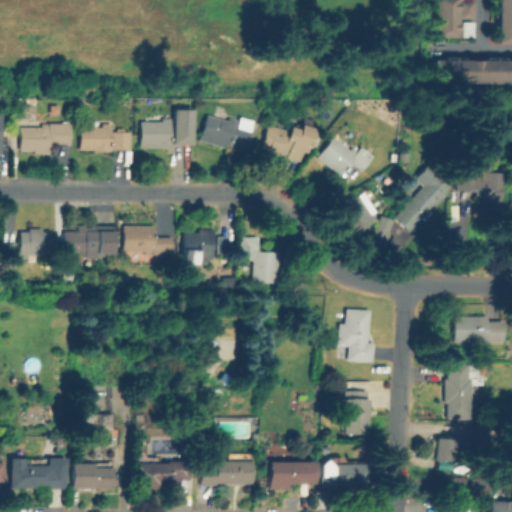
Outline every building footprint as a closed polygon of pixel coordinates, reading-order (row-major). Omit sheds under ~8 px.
[(474,0),(474,15),(454,15),(454,39),(431,39),(431,0),(474,0)] [(511,44),(494,44),(494,0),(511,0),(511,44)] [(472,21),(472,37),(460,37),(460,21),(472,21)] [(511,58),(511,84),(425,83),(426,57),(511,58)] [(15,103),(15,93),(35,94),(35,104),(15,103)] [(205,112),(225,119),(226,115),(236,118),(237,114),(250,118),(245,136),(231,132),(227,146),(197,137),(205,112)] [(170,116),(170,125),(189,125),(189,143),(170,143),(170,147),(138,146),(138,119),(160,119),(160,116),(170,116)] [(69,121),(69,142),(49,142),(49,152),(32,152),(32,148),(18,148),(18,124),(39,124),(39,121),(69,121)] [(110,121),(110,129),(128,129),(128,147),(110,147),(110,150),(92,150),(92,148),(78,148),(78,125),(100,125),(100,121),(110,121)] [(265,121),(287,127),(288,124),(297,127),(298,122),(313,126),(306,149),(301,147),(297,160),(285,156),(286,153),(280,151),(279,154),(265,150),(266,147),(258,145),(265,121)] [(331,135),(352,152),(359,145),(372,155),(364,165),(353,157),(339,174),(315,156),(331,135)] [(407,152),(406,162),(396,161),(396,151),(407,152)] [(489,160),(488,170),(501,171),(498,210),(477,208),(478,195),(472,195),(473,189),(454,188),(455,167),(469,168),(470,158),(489,160)] [(445,191),(435,203),(433,201),(409,229),(393,215),(420,184),(412,177),(425,162),(449,183),(443,189),(445,191)] [(376,217),(351,233),(342,220),(345,218),(337,206),(361,190),(374,210),(372,211),(376,217)] [(388,230),(383,246),(369,241),(379,213),(390,217),(385,229),(388,230)] [(112,224),(112,251),(103,251),(103,254),(95,254),(95,256),(83,256),(83,252),(63,252),(62,229),(75,229),(75,221),(82,221),(82,224),(112,224)] [(168,236),(168,251),(142,251),(142,249),(134,250),(134,259),(120,259),(120,223),(152,223),(152,236),(168,236)] [(40,225),(40,229),(49,229),(49,252),(27,252),(26,256),(19,256),(18,229),(27,229),(27,225),(40,225)] [(212,227),(211,257),(205,257),(205,262),(193,262),(193,253),(182,253),(182,230),(196,230),(196,227),(212,227)] [(227,234),(227,253),(215,253),(216,234),(227,234)] [(278,250),(278,280),(251,280),(251,258),(238,258),(239,235),(255,235),(255,249),(278,250)] [(0,240),(15,240),(15,260),(0,260),(0,240)] [(62,282),(62,261),(72,261),(72,282),(62,282)] [(367,308),(365,341),(372,342),(371,360),(346,358),(347,343),(336,342),(337,322),(342,322),(343,307),(367,308)] [(499,319),(500,340),(451,340),(450,314),(483,314),(483,319),(499,319)] [(469,383),(469,416),(443,417),(442,376),(446,376),(446,362),(481,361),(482,383),(469,383)] [(348,386),(348,376),(368,377),(368,387),(348,386)] [(365,389),(366,431),(343,432),(343,413),(336,413),(336,397),(343,397),(342,389),(365,389)] [(78,429),(78,410),(113,410),(112,429),(78,429)] [(53,455),(53,435),(64,435),(64,455),(53,455)] [(455,436),(454,458),(435,458),(435,436),(455,436)] [(244,452),(244,459),(248,459),(248,481),(197,482),(197,466),(211,466),(211,459),(218,459),(218,452),(244,452)] [(63,469),(63,488),(46,488),(46,484),(34,484),(34,486),(9,486),(8,456),(21,456),(22,463),(49,463),(49,469),(63,469)] [(186,459),(186,478),(175,478),(175,483),(160,483),(159,487),(131,487),(131,461),(163,461),(163,459),(186,459)] [(311,459),(311,482),(286,482),(286,488),(266,489),(265,460),(311,459)] [(114,473),(114,482),(110,482),(110,486),(71,486),(70,462),(92,462),(92,465),(110,465),(110,473),(114,473)] [(365,462),(365,485),(332,484),(332,486),(317,486),(317,468),(328,468),(328,462),(365,462)] [(431,501),(428,507),(432,509),(440,494),(430,489),(427,494),(425,493),(423,497),(431,501)] [(511,501),(511,511),(486,511),(486,501),(511,501)]
